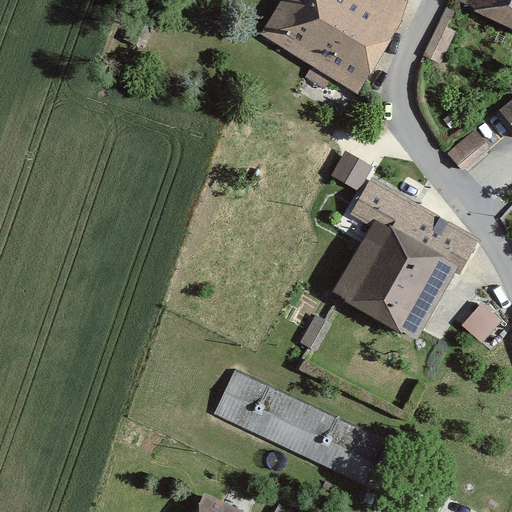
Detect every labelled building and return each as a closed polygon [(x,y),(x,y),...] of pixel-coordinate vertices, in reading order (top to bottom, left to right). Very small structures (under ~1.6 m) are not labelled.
[(275,0),(254,36),(349,92),(374,47),(297,5),(289,0),(275,0)] [(300,0),(297,5),(374,47),(399,0),(300,0)] [(511,0),(461,0),(458,8),(511,33),(511,0)] [(511,95),(490,111),(510,140),(511,138),(511,95)] [(475,123),(449,152),(465,168),(492,139),(475,123)] [(363,188),(376,161),(346,146),(333,174),(363,188)] [(371,218),(327,296),(409,343),(454,265),(371,218)] [(480,340),(501,320),(481,299),(460,318),(480,340)] [(238,367),(213,417),(358,489),(383,439),(238,367)] [(233,511),(192,492),(182,511),(233,511)]
